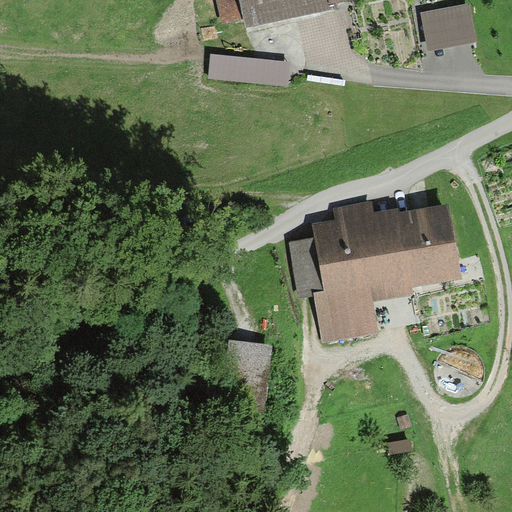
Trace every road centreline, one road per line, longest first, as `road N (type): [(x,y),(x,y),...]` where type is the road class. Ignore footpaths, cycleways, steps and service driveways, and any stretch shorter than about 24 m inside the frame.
road 1 (residential): [(511,121),(221,254)]
road 2 (track): [(0,364),(221,254)]
